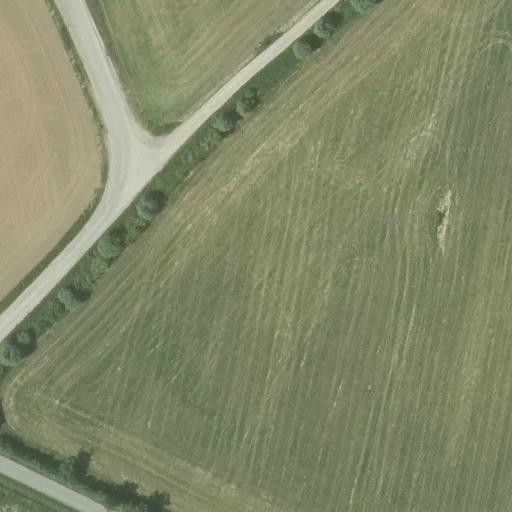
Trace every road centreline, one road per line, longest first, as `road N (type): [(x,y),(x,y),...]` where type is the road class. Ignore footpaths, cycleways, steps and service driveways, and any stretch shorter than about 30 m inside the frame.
road 1 (unclassified): [(0,331),(149,177),(75,0)]
road 2 (track): [(149,177),(342,0)]
